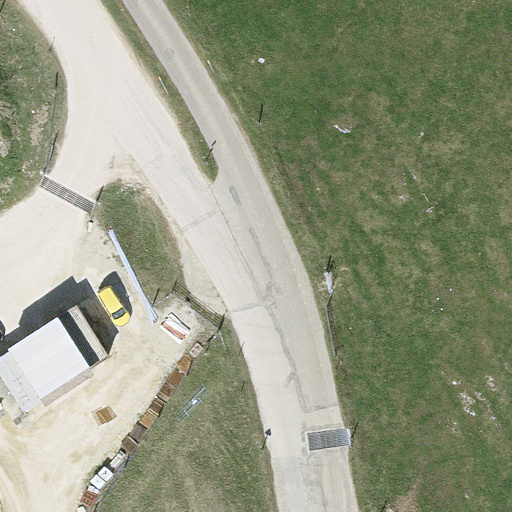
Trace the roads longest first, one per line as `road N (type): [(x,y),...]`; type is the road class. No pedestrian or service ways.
road 1 (unclassified): [(142,0),(221,132),(295,303),(336,511)]
road 2 (track): [(295,303),(501,0)]
